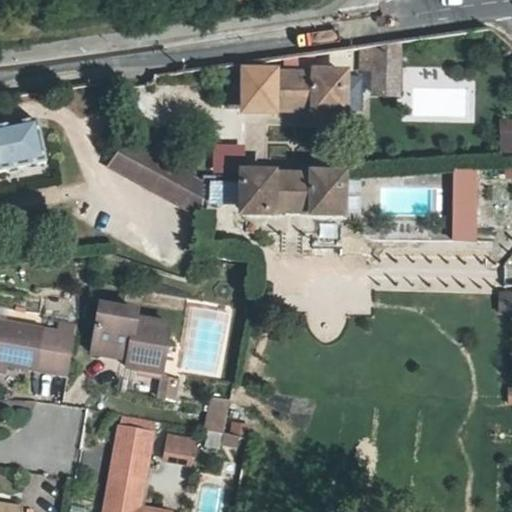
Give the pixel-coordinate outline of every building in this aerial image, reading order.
[(398,70),(370,69),(370,96),(397,97),(398,70)] [(344,73),(244,72),(244,111),(344,112),(344,73)] [(225,74),(225,109),(244,109),(244,75),(225,74)] [(511,155),(511,118),(496,119),(497,155),(511,155)] [(0,179),(49,170),(40,126),(0,133),(0,179)] [(132,144),(111,169),(204,219),(205,182),(132,144)] [(210,171),(240,171),(241,146),(211,145),(210,171)] [(502,180),(511,179),(511,166),(501,167),(502,180)] [(477,171),(455,171),(454,237),(476,238),(477,171)] [(343,176),(243,176),(242,216),(341,216),(343,176)] [(495,311),(511,311),(511,292),(496,293),(495,311)] [(136,350),(134,360),(133,366),(166,372),(175,325),(141,318),(143,312),(105,305),(98,342),(136,350)] [(47,331),(0,322),(0,363),(10,365),(72,375),(81,326),(63,323),(62,332),(47,331)] [(96,353),(134,360),(136,350),(98,342),(96,353)] [(0,363),(0,372),(8,374),(10,365),(0,363)] [(172,402),(175,378),(157,375),(154,400),(172,402)] [(215,402),(209,434),(228,438),(233,405),(215,402)] [(158,424),(124,417),(122,429),(156,435),(158,424)] [(122,429),(115,466),(149,472),(156,435),(122,429)] [(168,457),(195,461),(198,442),(171,438),(168,457)] [(115,466),(114,478),(147,484),(149,472),(115,466)] [(108,511),(161,511),(143,509),(147,484),(114,478),(108,511)] [(201,487),(199,511),(221,511),(222,488),(201,487)]
